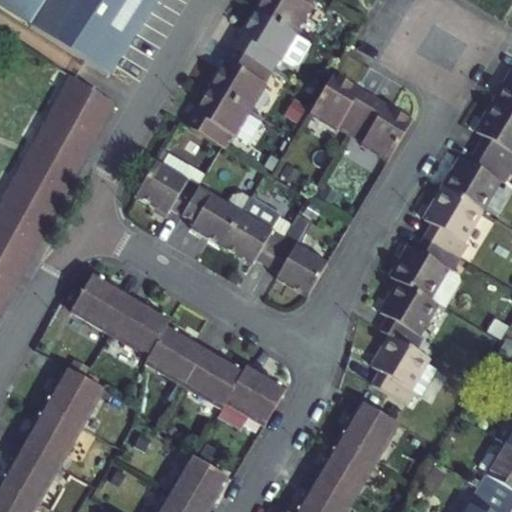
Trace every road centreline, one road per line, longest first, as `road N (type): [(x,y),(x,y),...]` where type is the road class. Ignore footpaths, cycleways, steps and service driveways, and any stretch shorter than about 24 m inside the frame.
road 1 (residential): [(318,354),(337,293),(442,104),(452,49),(403,21)]
road 2 (residential): [(82,219),(318,354)]
road 3 (residential): [(82,219),(206,0)]
road 4 (residential): [(239,511),(305,397),(318,354)]
road 5 (residential): [(0,368),(82,219)]
